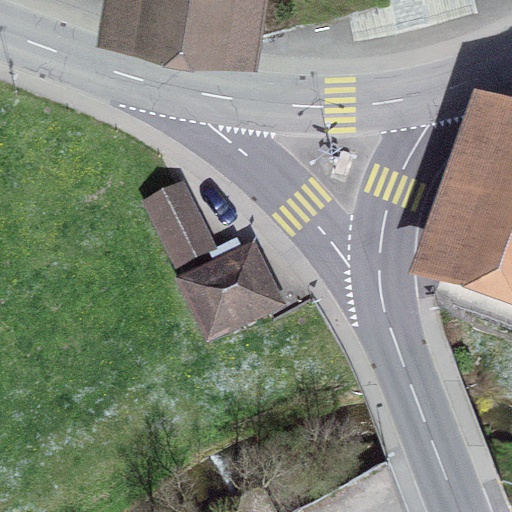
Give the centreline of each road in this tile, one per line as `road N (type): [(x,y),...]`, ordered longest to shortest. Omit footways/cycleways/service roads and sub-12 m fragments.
road 1 (secondary): [(172,88),(302,207),(383,298)]
road 2 (secondary): [(172,88),(304,105),(443,92)]
road 3 (secondary): [(460,511),(383,298)]
road 4 (secondary): [(383,298),(393,187),(443,92)]
road 5 (secondary): [(0,29),(172,88)]
